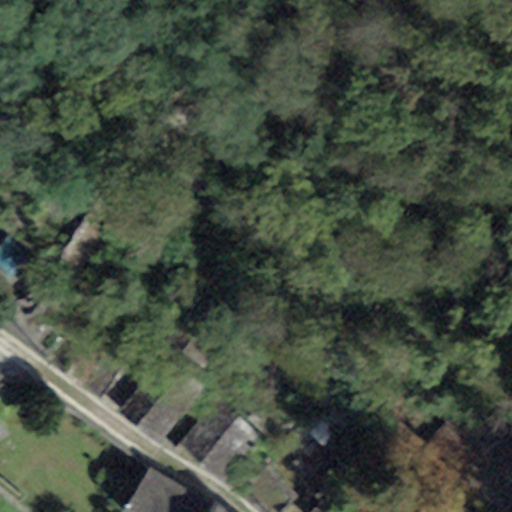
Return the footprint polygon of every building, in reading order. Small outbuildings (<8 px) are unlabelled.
[(123,366),(87,343),(65,377),(101,400),(123,366)] [(161,358),(119,414),(160,445),(202,390),(161,358)] [(258,432),(216,399),(175,451),(217,484),(258,432)] [(511,473),(511,446),(464,404),(429,443),(490,498),(511,473)] [(288,511),(302,497),(267,465),(240,496),(258,511),(288,511)] [(225,511),(216,503),(149,468),(121,511),(225,511)] [(370,511),(354,499),(343,511),(370,511)]
